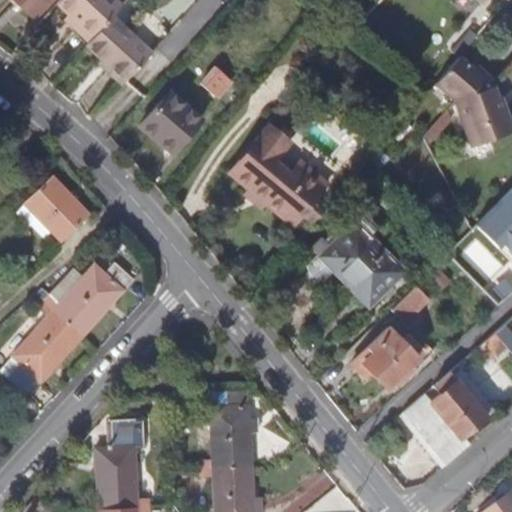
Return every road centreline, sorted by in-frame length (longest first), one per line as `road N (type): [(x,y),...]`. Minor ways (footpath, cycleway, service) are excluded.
road 1 (residential): [(0,502),(197,275)]
road 2 (residential): [(197,275),(106,167),(0,77)]
road 3 (residential): [(345,455),(197,275)]
road 4 (unknown): [(84,146),(220,0)]
